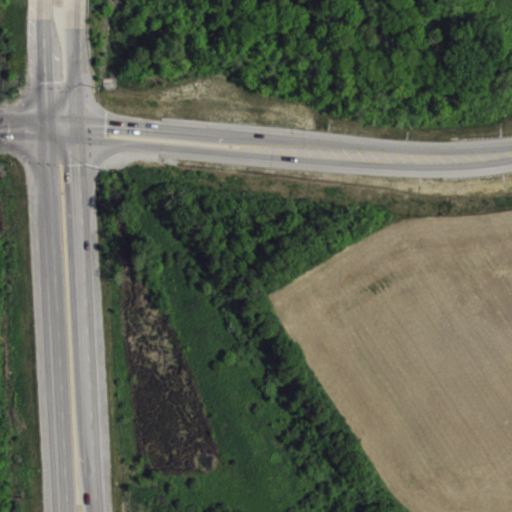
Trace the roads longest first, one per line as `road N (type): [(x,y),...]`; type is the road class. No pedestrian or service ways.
road 1 (secondary): [(46,125),(61,511)]
road 2 (secondary): [(96,511),(76,126)]
road 3 (secondary): [(266,144),(511,155)]
road 4 (secondary): [(76,126),(109,144),(239,156),(266,144)]
road 5 (secondary): [(266,144),(237,132),(106,120),(76,126)]
